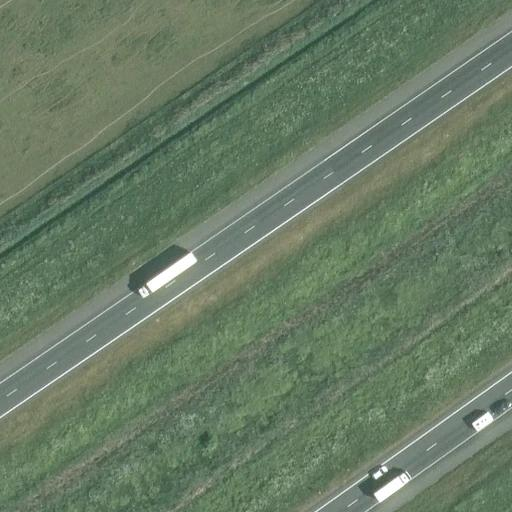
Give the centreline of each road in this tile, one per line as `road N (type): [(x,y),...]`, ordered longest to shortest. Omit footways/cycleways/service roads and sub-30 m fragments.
road 1 (motorway): [(511,38),(0,385)]
road 2 (motorway): [(332,511),(511,385)]
